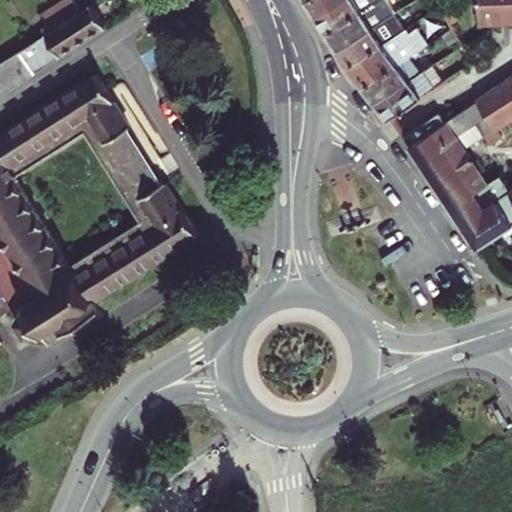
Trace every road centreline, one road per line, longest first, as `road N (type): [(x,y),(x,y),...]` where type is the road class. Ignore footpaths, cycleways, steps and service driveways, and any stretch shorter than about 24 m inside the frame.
road 1 (secondary): [(281,84),(284,254),(256,305)]
road 2 (secondary): [(337,303),(301,244),(313,95)]
road 3 (residential): [(313,95),(376,147),(449,253)]
road 4 (secondary): [(241,320),(134,393),(104,457)]
road 5 (secondary): [(104,457),(134,414),(162,397),(211,393),(247,409)]
road 6 (tertiary): [(355,401),(502,330)]
road 7 (tertiary): [(502,330),(404,344),(358,324)]
road 8 (residential): [(145,511),(249,439)]
